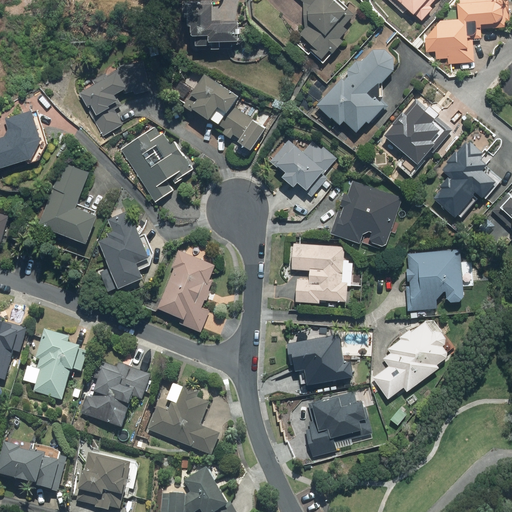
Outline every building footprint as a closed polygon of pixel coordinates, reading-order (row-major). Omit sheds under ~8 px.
[(354,16),(335,0),(300,0),(310,8),(302,17),(309,23),(298,36),(324,58),(329,52),(331,54),(342,41),(339,38),(347,29),(344,27),(354,16)] [(386,0),(402,14),(406,10),(411,15),(413,13),(421,21),(433,8),(430,5),(435,0),(386,0)] [(456,20),(437,21),(426,33),(426,52),(437,52),(437,60),(447,60),(447,64),(472,64),(472,40),(479,40),(479,29),(504,29),(504,21),(509,21),(509,1),(502,2),(502,0),(460,0),(460,5),(456,5),(456,20)] [(212,2),(184,3),(185,48),(218,48),(218,42),(236,42),(236,23),(212,23),(212,2)] [(393,73),(394,61),(378,46),(362,63),(358,59),(315,106),(338,128),(343,122),(356,133),(365,123),(366,125),(383,107),(371,97),(393,73)] [(114,73),(79,90),(102,136),(126,125),(114,99),(121,96),(148,92),(144,62),(113,67),(114,72),(114,73)] [(203,75),(192,90),(180,81),(173,92),(185,100),(182,105),(215,128),(217,124),(224,129),(221,134),(230,140),(233,136),(239,140),(237,143),(249,151),(267,126),(264,124),(268,118),(262,113),(255,122),(231,105),(236,98),(203,75)] [(425,108),(415,99),(383,136),(416,166),(430,150),(433,153),(452,131),(438,119),(441,116),(427,104),(425,108)] [(0,139),(0,169),(39,162),(48,144),(34,107),(5,118),(11,135),(0,139)] [(156,126),(120,148),(154,202),(172,191),(170,187),(194,172),(175,141),(168,146),(156,126)] [(306,193),(336,159),(315,141),(304,153),(295,144),(276,166),(285,174),(280,179),(292,188),(295,184),(306,193)] [(441,171),(448,177),(440,187),(442,189),(433,199),(453,215),(456,212),(462,217),(480,196),(483,199),(498,181),(483,168),(490,161),(467,141),(456,154),(454,152),(446,162),(447,163),(441,171)] [(89,173),(63,162),(37,225),(85,245),(97,217),(92,215),(93,211),(76,204),(89,173)] [(353,181),(348,197),(343,195),(329,234),(358,244),(359,240),(384,249),(402,198),(353,181)] [(511,195),(510,194),(497,209),(511,224),(511,195)] [(106,224),(95,228),(116,291),(140,282),(134,264),(147,260),(136,226),(132,227),(126,210),(104,217),(106,224)] [(0,246),(8,217),(0,214),(0,246)] [(343,247),(292,244),(290,271),(309,272),(308,281),(295,280),(294,304),(319,305),(320,300),(347,302),(348,285),(350,286),(352,262),(342,262),(343,247)] [(216,264),(178,249),(154,310),(178,319),(176,323),(202,333),(210,312),(202,309),(211,284),(209,283),(216,264)] [(462,295),(461,250),(412,251),(412,275),(407,275),(408,310),(437,310),(436,296),(445,296),(445,299),(445,300),(446,300),(446,301),(446,302),(447,302),(447,303),(448,303),(449,304),(450,304),(451,304),(451,305),(452,305),(453,305),(454,305),(455,305),(456,304),(457,304),(458,304),(458,303),(459,303),(459,302),(460,302),(460,301),(461,300),(461,299),(462,298),(462,297),(462,296),(462,295)] [(443,349),(445,339),(429,319),(410,334),(408,331),(386,349),(389,352),(382,358),(390,366),(373,380),(389,400),(403,389),(407,394),(438,368),(437,366),(449,356),(443,349)] [(0,382),(5,384),(18,336),(8,333),(9,329),(0,326),(0,382)] [(72,376),(79,351),(68,347),(70,340),(43,332),(32,369),(27,367),(22,383),(35,387),(32,394),(61,403),(70,375),(72,376)] [(339,336),(284,345),(289,373),(305,371),(307,385),(354,378),(352,361),(343,362),(339,336)] [(103,369),(101,375),(86,419),(121,430),(132,398),(142,402),(150,378),(116,367),(114,373),(103,369)] [(166,380),(145,430),(212,458),(220,437),(198,428),(208,406),(196,401),(199,394),(166,380)] [(350,393),(307,403),(313,430),(305,432),(311,457),(337,451),(336,448),(372,439),(363,401),(353,404),(350,393)] [(408,415),(399,409),(392,419),(401,425),(408,415)] [(66,460),(60,458),(60,454),(37,447),(34,456),(5,447),(0,462),(0,479),(51,496),(58,467),(64,469),(66,460)] [(129,467),(87,457),(76,503),(95,507),(95,510),(102,511),(108,511),(109,510),(119,511),(129,467)] [(227,510),(206,472),(184,484),(191,496),(184,500),(190,511),(234,511),(231,507),(227,510)] [(183,511),(184,500),(184,498),(160,497),(159,511),(183,511)]
